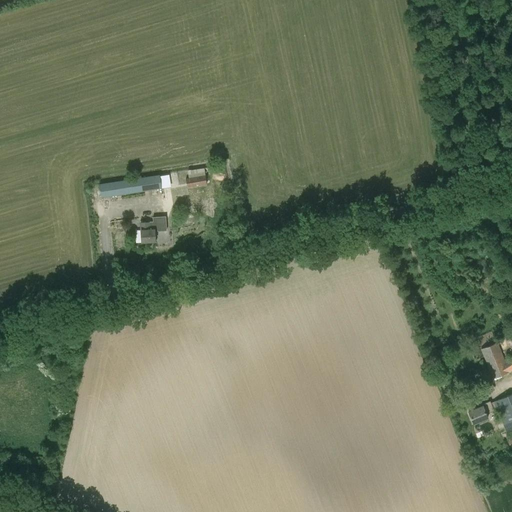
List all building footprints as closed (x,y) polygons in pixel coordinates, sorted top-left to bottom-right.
[(204,168),(185,171),(187,184),(187,187),(207,184),(204,168)] [(162,188),(160,175),(160,174),(98,183),(101,197),(162,188)] [(155,241),(154,230),(158,229),(158,231),(166,230),(166,216),(153,217),(153,221),(140,222),(140,229),(141,242),(155,241)] [(133,217),(133,229),(139,229),(139,220),(151,221),(151,218),(133,217)] [(480,349),(493,379),(511,368),(511,357),(505,361),(497,342),(480,349)] [(483,404),(482,405),(468,411),(474,424),(488,418),(486,414),(494,411),(493,409),(496,408),(506,432),(511,428),(511,392),(493,402),(491,403),(490,401),(483,404)]
